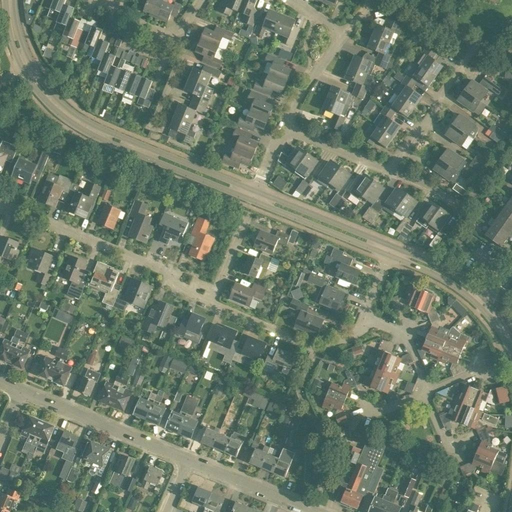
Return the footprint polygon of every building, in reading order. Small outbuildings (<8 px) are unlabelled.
[(60,14),(63,5),(64,5),(65,0),(54,0),(54,1),(53,1),(50,10),(60,14)] [(146,5),(143,12),(155,17),(161,2),(156,0),(142,0),(141,3),(146,5)] [(175,4),(174,7),(167,5),(168,0),(162,0),(162,2),(161,2),(155,17),(168,22),(170,15),(176,18),(181,6),(175,4)] [(232,10),(238,13),(243,0),(229,0),(229,2),(224,0),(219,12),(229,16),(232,10)] [(257,0),(256,0),(243,0),(238,13),(245,16),(242,23),(252,27),(257,15),(252,12),(257,0)] [(56,23),(66,27),(70,19),(70,18),(73,9),(64,5),(63,5),(60,14),(56,23)] [(263,38),(266,30),(275,34),(282,17),(269,12),(266,19),(261,17),(254,34),(260,36),(259,38),(262,39),(263,38)] [(35,18),(25,13),(25,19),(26,24),(31,26),(35,18)] [(292,30),(295,22),(282,17),(275,34),(285,38),(283,44),(292,48),(298,32),(292,30)] [(63,36),(60,44),(67,45),(77,49),(82,36),(76,33),(80,23),(70,19),(66,27),(63,36)] [(377,25),(372,37),(389,44),(393,33),(398,35),(402,26),(386,19),(382,27),(377,25)] [(92,27),(87,38),(82,36),(77,49),(89,53),(91,47),(95,49),(98,41),(99,41),(104,26),(96,23),(94,28),(92,27)] [(205,30),(200,42),(218,49),(222,38),(231,41),(233,35),(219,29),(217,35),(205,30)] [(384,55),(389,44),(372,37),(367,48),(379,53),(376,59),(387,63),(390,57),(384,55)] [(101,62),(105,54),(109,45),(99,41),(98,41),(95,49),(91,58),(101,62)] [(213,60),(218,49),(200,42),(195,53),(207,58),(205,63),(219,69),(221,63),(213,60)] [(427,57),(420,67),(435,77),(442,67),(432,60),(436,55),(426,48),(422,53),(427,57)] [(284,59),(290,62),(293,55),(287,53),(284,59)] [(105,54),(101,62),(98,71),(108,75),(111,66),(115,58),(105,54)] [(273,65),(268,76),(286,82),(290,71),(279,67),(282,61),(268,55),(265,61),(273,65)] [(354,56),(349,67),(366,74),(370,75),(374,64),(354,56)] [(108,75),(104,84),(114,88),(121,70),(124,65),(126,61),(121,59),(117,69),(111,66),(108,75)] [(385,69),(387,63),(376,59),(374,64),(385,69)] [(114,88),(125,92),(132,75),(134,69),(124,65),(121,70),(114,88)] [(362,85),(366,74),(349,67),(345,79),(356,84),(354,89),(365,94),(367,88),(362,85)] [(428,87),(435,77),(420,67),(413,77),(408,73),(405,78),(414,85),(418,80),(428,87)] [(205,74),(193,69),(188,80),(206,88),(211,76),(218,79),(221,73),(208,68),(205,74)] [(132,102),(134,96),(142,79),(132,75),(125,92),(122,98),(132,102)] [(281,94),(286,82),(268,76),(264,86),(256,83),(253,89),(267,95),(270,89),(281,94)] [(486,91),(485,91),(488,88),(498,95),(502,91),(483,77),(478,86),(471,81),(464,91),(479,101),(486,91)] [(411,90),(414,85),(405,78),(394,94),(399,97),(414,108),(421,98),(411,90)] [(152,83),(142,79),(134,96),(139,98),(136,104),(148,109),(153,96),(147,94),(152,83)] [(184,92),(196,97),(193,103),(206,108),(207,108),(210,101),(202,98),(206,88),(188,80),(184,92)] [(323,96),(327,98),(344,105),(349,94),(332,87),(327,85),(323,96)] [(362,100),(365,94),(354,89),(352,95),(362,100)] [(479,101),(464,91),(466,92),(459,102),(473,113),(473,112),(479,117),(486,107),(479,101)] [(253,104),(250,111),(268,119),(273,107),(261,102),(263,97),(251,92),(247,102),(253,104)] [(407,118),(414,108),(399,97),(392,107),(387,103),(383,109),(393,116),(397,111),(407,118)] [(345,119),(339,116),(344,105),(327,98),(322,110),(334,114),(332,120),(342,124),(345,119)] [(364,109),(370,113),(376,105),(370,100),(364,109)] [(195,112),(203,115),(206,108),(193,103),(192,102),(189,110),(178,105),(173,117),(190,124),(195,112)] [(372,124),(378,127),(393,138),(400,128),(389,121),(393,116),(383,109),(380,114),(379,113),(372,124)] [(264,130),(268,119),(250,111),(247,118),(241,116),(237,126),(250,131),(252,125),(264,130)] [(452,126),(454,127),(468,137),(469,136),(474,140),(479,129),(459,115),(452,126)] [(196,133),(188,130),(190,124),(173,117),(168,129),(179,134),(177,140),(191,146),(194,139),(196,133)] [(489,130),(492,133),(503,140),(507,135),(493,125),(489,130)] [(386,148),(393,138),(378,127),(370,138),(365,134),(362,139),(372,146),(375,141),(386,148)] [(461,147),(468,137),(454,127),(447,137),(461,147)] [(238,142),(235,149),(253,156),(258,144),(246,140),(249,134),(236,129),(232,139),(238,142)] [(503,140),(492,133),(489,130),(485,135),(499,145),(503,140)] [(161,136),(150,131),(147,138),(159,142),(159,141),(165,144),(167,138),(161,136)] [(0,152),(0,166),(3,168),(6,161),(11,163),(17,148),(4,142),(0,152)] [(56,142),(52,150),(60,154),(64,145),(56,142)] [(248,167),(253,156),(235,149),(232,156),(227,153),(223,163),(235,168),(237,163),(248,167)] [(286,163),(296,170),(306,157),(296,149),(286,163)] [(440,160),(441,161),(456,171),(459,173),(466,163),(461,160),(447,150),(445,152),(444,151),(441,156),(442,157),(440,160)] [(49,155),(43,152),(38,165),(19,157),(10,179),(29,187),(35,171),(42,173),(49,155)] [(308,155),(306,157),(296,170),(295,173),(305,180),(307,176),(308,176),(318,162),(308,155)] [(476,156),(472,161),(483,169),(486,164),(476,156)] [(449,181),(456,171),(441,161),(434,170),(449,181)] [(479,174),(483,169),(472,161),(469,167),(479,174)] [(327,188),(330,184),(331,183),(340,170),(329,163),(319,177),(320,177),(317,181),(327,188)] [(341,169),(340,170),(331,183),(341,190),(351,176),(341,169)] [(47,182),(39,201),(54,207),(61,191),(68,194),(73,182),(59,176),(55,186),(47,182)] [(360,202),(363,198),(364,196),(372,184),(362,176),(352,190),(350,194),(360,202)] [(287,183),(278,177),(273,183),(283,189),(287,183)] [(295,191),(300,195),(308,184),(303,181),(295,191)] [(374,182),(372,184),(364,196),(374,203),(384,189),(374,182)] [(76,194),(68,212),(81,218),(84,211),(90,213),(100,188),(89,184),(83,197),(76,194)] [(312,188),(308,184),(300,195),(305,198),(312,188)] [(466,192),(456,185),(452,190),(463,197),(466,192)] [(101,199),(107,202),(111,192),(105,190),(101,199)] [(382,209),(387,212),(390,208),(395,212),(397,210),(406,197),(395,190),(382,209)] [(328,205),(333,208),(341,198),(336,194),(328,205)] [(407,196),(406,197),(397,210),(407,217),(417,203),(407,196)] [(346,201),(341,198),(333,208),(338,212),(346,201)] [(135,202),(129,215),(136,218),(128,237),(145,244),(152,227),(148,226),(150,220),(142,216),(146,206),(135,202)] [(439,211),(429,203),(415,222),(426,229),(427,227),(429,225),(430,223),(439,211)] [(113,230),(120,212),(105,205),(97,224),(113,230)] [(500,213),(511,221),(511,210),(505,206),(500,213)] [(362,218),(367,222),(374,211),(369,208),(362,218)] [(430,223),(429,225),(427,227),(437,234),(450,216),(440,209),(439,211),(430,223)] [(379,215),(374,211),(367,222),(372,225),(379,215)] [(158,243),(167,246),(169,241),(170,241),(171,241),(176,243),(179,236),(182,237),(188,224),(173,218),(173,217),(164,213),(158,226),(164,229),(158,243)] [(495,221),(511,233),(511,232),(511,221),(500,213),(495,221)] [(199,234),(190,256),(203,261),(212,239),(203,236),(208,223),(198,219),(193,232),(199,234)] [(395,231),(400,235),(407,225),(402,221),(395,231)] [(490,228),(507,240),(511,233),(495,221),(490,228)] [(412,228),(407,225),(400,235),(405,239),(412,228)] [(501,248),(507,240),(490,228),(484,236),(501,248)] [(275,238),(260,232),(254,246),(272,254),(276,243),(286,247),(290,236),(277,231),(275,238)] [(441,240),(436,236),(429,247),(433,250),(441,240)] [(16,251),(19,244),(3,238),(0,246),(0,263),(1,263),(3,258),(15,262),(19,252),(16,251)] [(312,249),(309,257),(315,259),(317,251),(312,249)] [(334,249),(330,258),(332,258),(329,266),(339,270),(336,277),(354,284),(359,272),(350,268),(353,260),(342,255),(343,253),(334,249)] [(47,287),(58,260),(33,250),(29,259),(35,261),(32,269),(40,272),(36,283),(47,287)] [(255,278),(262,280),(266,270),(267,271),(272,259),(261,254),(258,261),(249,257),(243,273),(255,278)] [(86,264),(70,258),(63,277),(73,281),(67,295),(79,300),(87,281),(80,278),(86,264)] [(102,303),(113,307),(118,294),(119,291),(113,289),(119,274),(98,265),(91,285),(107,291),(102,303)] [(305,274),(299,272),(296,280),(302,283),(305,274)] [(321,287),(315,301),(320,303),(338,311),(344,294),(326,287),(328,281),(311,274),(308,282),(321,287)] [(133,279),(126,297),(118,294),(113,307),(113,308),(123,312),(125,312),(128,304),(140,308),(144,300),(146,301),(150,290),(141,286),(142,283),(133,279)] [(11,289),(19,292),(22,286),(13,282),(11,289)] [(235,284),(229,300),(249,307),(253,297),(262,301),(266,289),(253,284),(251,291),(235,284)] [(405,304),(415,309),(422,291),(408,286),(405,293),(409,294),(406,301),(400,298),(398,299),(397,296),(392,298),(391,302),(395,311),(397,310),(404,307),(405,304)] [(299,287),(290,291),(294,299),(302,296),(299,287)] [(432,295),(422,291),(415,309),(429,314),(428,316),(430,320),(438,317),(434,308),(428,305),(432,295)] [(301,312),(295,328),(316,337),(323,321),(305,314),(308,306),(293,300),(290,308),(301,312)] [(157,310),(152,308),(142,330),(153,334),(156,326),(165,329),(164,330),(171,333),(177,318),(170,315),(173,308),(160,302),(157,310)] [(64,304),(61,310),(73,314),(75,308),(64,304)] [(462,317),(467,313),(463,308),(458,312),(462,317)] [(59,311),(56,318),(60,320),(64,313),(59,311)] [(192,333),(199,336),(205,320),(193,315),(190,322),(183,320),(177,335),(189,339),(192,333)] [(2,332),(8,335),(13,323),(7,321),(2,332)] [(432,325),(426,341),(443,348),(447,338),(437,334),(440,327),(439,323),(432,325)] [(228,331),(217,327),(211,342),(230,349),(237,332),(228,329),(228,331)] [(447,338),(443,348),(460,355),(468,337),(460,334),(453,328),(451,330),(448,338),(447,338)] [(13,338),(19,341),(23,332),(17,330),(13,338)] [(29,335),(23,332),(19,341),(25,343),(29,335)] [(135,342),(121,337),(118,346),(132,351),(135,342)] [(259,362),(266,345),(249,337),(243,352),(237,349),(232,360),(242,365),(246,357),(259,362)] [(0,353),(0,359),(10,364),(18,345),(6,340),(0,353)] [(206,359),(212,344),(206,341),(200,356),(206,359)] [(437,362),(443,348),(426,341),(422,351),(419,350),(418,351),(421,359),(423,359),(425,353),(432,355),(430,359),(437,362)] [(30,350),(18,345),(10,364),(22,369),(30,350)] [(55,356),(61,359),(65,350),(58,347),(55,356)] [(374,369),(384,373),(391,355),(373,348),(370,356),(378,359),(374,369)] [(456,365),(460,355),(443,348),(437,362),(444,364),(446,361),(452,364),(450,369),(453,376),(461,373),(460,368),(459,366),(456,365)] [(264,366),(274,371),(276,365),(290,370),(296,357),(278,349),(274,359),(268,356),(264,366)] [(71,353),(65,350),(61,359),(67,361),(71,353)] [(96,352),(92,351),(87,364),(93,366),(96,357),(95,356),(96,352)] [(401,359),(391,355),(384,373),(397,378),(400,371),(397,370),(400,364),(405,366),(413,363),(409,354),(402,357),(401,359)] [(159,367),(167,370),(172,359),(164,356),(159,367)] [(39,376),(52,381),(59,362),(47,357),(39,376)] [(183,363),(173,359),(170,368),(179,372),(183,363)] [(72,367),(59,362),(52,381),(64,386),(72,367)] [(138,377),(137,376),(133,386),(140,389),(144,379),(143,379),(145,374),(145,373),(146,370),(142,369),(141,372),(140,372),(138,377)] [(361,384),(377,390),(384,373),(374,369),(370,379),(363,376),(359,378),(361,384)] [(97,383),(101,375),(88,370),(85,377),(79,392),(90,397),(96,382),(97,383)] [(344,403),(350,387),(352,388),(357,386),(351,372),(348,371),(345,372),(348,380),(344,381),(342,388),(332,384),(327,396),(344,403)] [(121,384),(125,375),(119,373),(116,382),(121,384)] [(397,378),(384,373),(377,390),(387,394),(386,396),(389,404),(398,400),(395,393),(389,390),(391,384),(394,386),(397,378)] [(131,377),(125,375),(121,384),(127,386),(131,377)] [(214,395),(221,397),(227,380),(221,378),(214,395)] [(313,385),(320,388),(323,383),(315,380),(313,385)] [(457,394),(454,401),(468,407),(474,390),(465,386),(466,384),(465,381),(456,385),(457,387),(463,389),(460,396),(457,394)] [(100,401),(112,406),(120,387),(108,382),(100,401)] [(411,394),(415,385),(408,382),(404,391),(411,394)] [(132,392),(120,387),(112,406),(124,411),(132,392)] [(474,390),(468,407),(478,411),(481,401),(489,405),(489,404),(492,405),(504,402),(500,388),(491,390),(488,396),(474,390)] [(246,389),(243,395),(249,398),(251,391),(246,389)] [(251,391),(249,398),(254,400),(257,394),(251,391)] [(147,420),(158,396),(152,393),(148,401),(142,399),(135,415),(147,420)] [(164,398),(161,397),(158,396),(147,420),(160,425),(166,409),(160,407),(164,398)] [(168,428),(180,434),(194,399),(189,396),(181,415),(174,412),(168,428)] [(341,411),(344,403),(327,396),(322,407),(329,411),(331,407),(337,410),(335,415),(339,425),(347,421),(343,412),(341,411)] [(263,397),(259,408),(264,410),(269,399),(263,397)] [(200,401),(194,399),(180,434),(192,439),(199,422),(192,420),(200,401)] [(273,400),(271,401),(267,410),(271,412),(273,408),(280,411),(283,404),(273,400)] [(460,425),(468,407),(454,401),(451,409),(454,410),(452,416),(446,414),(439,417),(445,432),(452,429),(450,423),(450,421),(460,425)] [(481,412),(478,411),(468,407),(460,425),(476,431),(482,428),(480,424),(477,423),(481,412)] [(289,415),(295,418),(298,411),(292,408),(289,415)] [(308,415),(298,411),(295,418),(301,420),(299,424),(305,426),(308,415)] [(28,417),(20,436),(27,438),(25,443),(31,445),(32,441),(41,420),(37,419),(37,420),(35,419),(35,418),(31,417),(29,418),(28,417)] [(41,420),(32,441),(45,446),(46,443),(46,442),(48,437),(52,428),(51,425),(47,423),(47,424),(45,423),(45,422),(43,421),(41,420)] [(214,448),(220,434),(221,430),(216,428),(214,432),(207,429),(201,443),(214,448)] [(234,432),(233,435),(225,453),(237,458),(246,437),(234,432)] [(74,456),(70,454),(72,448),(73,449),(78,438),(63,433),(59,443),(66,446),(61,459),(71,463),(74,456)] [(226,437),(220,434),(214,448),(225,453),(233,435),(228,433),(226,437)] [(256,435),(253,444),(258,446),(262,437),(256,435)] [(482,439),(476,454),(494,461),(498,451),(488,447),(490,441),(488,436),(482,439)] [(343,483),(336,500),(357,509),(362,497),(364,497),(367,490),(372,478),(385,447),(368,439),(349,485),(343,483)] [(80,458),(77,464),(90,469),(93,463),(100,445),(94,443),(94,445),(87,442),(83,452),(82,452),(80,458)] [(25,443),(22,450),(28,452),(31,445),(25,443)] [(28,453),(26,457),(30,459),(32,454),(33,455),(36,447),(31,445),(28,452),(28,453)] [(100,445),(93,463),(90,469),(89,472),(89,473),(90,474),(91,474),(92,475),(93,475),(94,475),(101,477),(108,462),(106,462),(111,452),(105,450),(106,448),(100,445)] [(256,449),(250,463),(262,468),(268,455),(270,448),(265,446),(262,452),(256,449)] [(284,449),(282,453),(273,473),(285,478),(296,454),(284,449)] [(277,451),(274,457),(268,455),(262,468),(273,473),(282,453),(277,451)] [(503,465),(494,461),(476,454),(472,464),(470,463),(468,464),(460,467),(464,476),(474,472),(476,466),(482,469),(481,472),(488,475),(490,470),(501,475),(503,469),(501,469),(503,465)] [(124,478),(124,476),(127,477),(133,461),(132,458),(129,457),(126,458),(121,456),(117,466),(116,465),(113,472),(108,484),(119,489),(120,487),(124,488),(128,479),(124,478)] [(79,470),(71,467),(65,481),(72,483),(79,470)] [(148,467),(143,480),(144,480),(141,488),(147,490),(150,483),(156,485),(161,472),(148,467)] [(18,475),(9,471),(7,476),(5,482),(14,485),(16,480),(18,475)] [(408,476),(401,493),(408,496),(415,479),(408,476)] [(90,493),(97,495),(103,481),(97,478),(90,493)] [(372,478),(367,490),(373,493),(379,481),(372,478)] [(193,502),(206,507),(212,493),(199,488),(193,502)] [(388,488),(384,496),(390,498),(393,490),(388,488)] [(0,493),(0,508),(7,511),(8,511),(14,500),(17,501),(19,494),(9,490),(6,496),(0,493)] [(393,490),(390,498),(394,500),(398,492),(393,490)] [(417,506),(422,494),(415,492),(410,503),(417,506)] [(212,493),(206,507),(214,510),(217,511),(219,511),(225,499),(212,493)] [(375,498),(369,511),(383,511),(387,503),(390,498),(384,496),(382,501),(375,498)] [(387,503),(383,511),(398,511),(400,509),(392,505),(394,500),(390,498),(387,503)] [(76,501),(73,509),(81,511),(85,505),(76,501)] [(431,511),(434,504),(429,502),(424,511),(431,511)] [(466,508),(475,511),(476,511),(479,506),(469,502),(466,508)]
